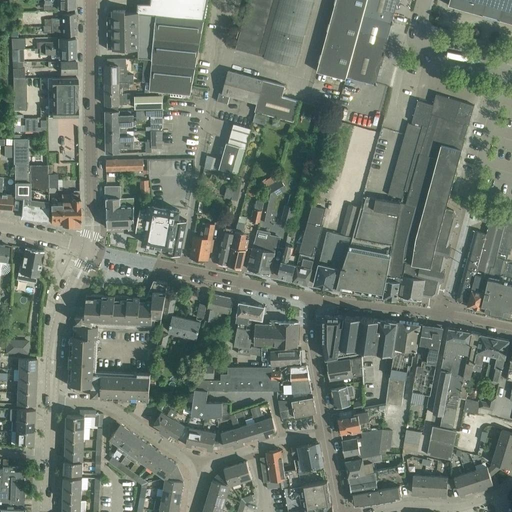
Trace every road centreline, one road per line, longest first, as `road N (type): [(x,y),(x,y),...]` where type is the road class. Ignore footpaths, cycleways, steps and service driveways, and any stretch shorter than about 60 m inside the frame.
road 1 (unclassified): [(472,190),(505,71),(425,46),(417,28),(423,0)]
road 2 (tertiary): [(89,249),(90,0)]
road 3 (residential): [(310,295),(89,249)]
road 4 (residential): [(310,295),(511,329)]
road 5 (residential): [(199,468),(107,406),(50,401)]
road 6 (tertiary): [(50,401),(56,327),(89,249)]
road 7 (residential): [(327,434),(310,295)]
road 8 (residential): [(379,511),(468,505),(511,482)]
